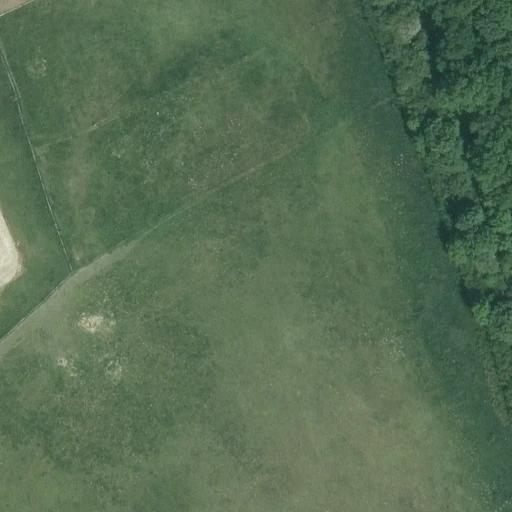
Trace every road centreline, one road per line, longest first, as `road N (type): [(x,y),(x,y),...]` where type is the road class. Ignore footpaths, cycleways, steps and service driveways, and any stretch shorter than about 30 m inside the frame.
road 1 (unknown): [(199,511),(5,0)]
road 2 (track): [(423,0),(511,252)]
